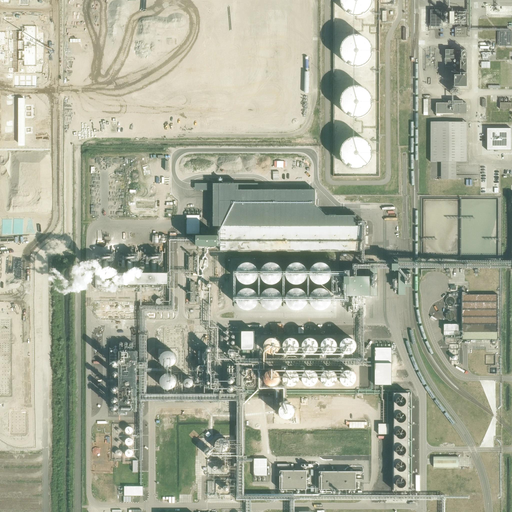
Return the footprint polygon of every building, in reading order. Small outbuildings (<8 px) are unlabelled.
[(372,3),(372,0),(340,0),(340,2),(341,5),(342,8),(343,10),(346,13),(348,14),(351,16),(354,16),(357,17),(360,16),(363,15),(366,14),(368,12),(370,9),(371,6),(372,3)] [(442,10),(430,10),(430,27),(442,27),(442,10)] [(455,37),(467,37),(467,27),(455,27),(455,37)] [(511,46),(511,31),(500,31),(499,32),(499,45),(500,46),(511,46)] [(372,54),(373,51),(372,48),(371,45),(370,42),(368,40),(366,38),(363,36),(360,35),(357,35),(354,35),(351,36),(348,37),(346,39),(344,41),(342,44),(341,47),(340,50),(340,53),(341,56),(342,59),(344,61),(346,63),(348,65),(351,66),(354,67),(357,67),(360,67),(363,66),(366,64),(368,62),(370,60),(371,57),(372,54)] [(250,43),(250,54),(268,54),(268,51),(274,51),(274,36),(264,36),(264,40),(262,40),(262,43),(250,43)] [(27,49),(26,79),(37,79),(37,49),(27,49)] [(39,49),(40,79),(50,79),(50,49),(39,49)] [(467,50),(446,50),(446,67),(453,67),(453,59),(460,59),(460,76),(452,76),(452,87),(467,88),(467,50)] [(511,62),(501,62),(501,87),(511,86),(511,62)] [(250,64),(250,97),(277,97),(277,82),(265,82),(265,64),(250,64)] [(78,65),(67,65),(67,80),(71,80),(77,80),(78,65)] [(372,105),(373,102),(372,99),(371,96),(370,94),(368,91),(366,89),(363,88),(360,87),(357,86),(354,86),(351,87),(348,88),(346,90),(344,92),(342,95),(341,98),(340,101),(340,104),(341,107),(342,110),(344,112),(346,115),(348,116),(351,118),(354,118),(357,118),(360,118),(363,117),(366,116),(368,114),(370,111),(371,108),(372,105)] [(448,103),(436,103),(436,116),(467,117),(467,103),(463,103),(463,101),(448,101),(448,103)] [(100,111),(85,111),(85,126),(106,126),(106,120),(109,120),(109,117),(100,117),(100,111)] [(467,122),(431,122),(431,162),(440,162),(456,162),(467,162),(467,122)] [(511,129),(487,129),(487,151),(511,151),(511,129)] [(372,156),(373,153),(372,150),(371,147),(370,145),(368,142),(366,140),(363,139),(360,137),(357,137),(354,137),(351,138),(348,139),(346,141),(344,143),(342,146),(341,149),(340,152),(340,155),(341,158),(342,161),(344,163),(346,165),(348,167),(351,169),(354,169),(357,169),(360,169),(363,168),(366,166),(368,164),(370,162),(371,159),(372,156)] [(456,162),(440,162),(440,179),(456,179),(456,162)] [(213,183),(213,225),(301,225),(356,225),(356,215),(326,215),(316,205),(315,190),(239,190),(239,183),(213,183)] [(199,234),(199,216),(186,216),(186,234),(199,234)] [(366,251),(366,225),(356,225),(301,225),(219,225),(219,251),(366,251)] [(281,275),(282,273),(281,271),(281,269),(280,267),(279,266),(277,264),(275,263),(273,263),(271,262),(269,263),(267,263),(265,264),(264,265),(262,267),(261,268),(260,270),(260,272),(260,274),(260,276),(261,278),(262,280),(264,281),(265,283),(267,283),(269,284),(271,284),(273,284),(275,283),(277,282),(279,281),(280,279),(281,277),(281,275)] [(307,275),(307,273),(307,271),(306,269),(305,267),(304,266),(302,264),(300,263),(299,263),(296,262),(294,263),(292,263),(291,264),(289,265),(287,267),(286,268),(286,270),(285,272),(285,274),(286,276),(286,278),(287,280),(289,281),(291,283),(292,283),(294,284),(296,284),(299,284),(300,283),(302,282),(304,281),(305,279),(306,277),(307,275)] [(331,275),(331,273),(331,271),(331,269),(330,267),(328,266),(327,264),(325,263),(323,263),(321,262),(319,262),(317,263),(315,264),(313,265),(312,266),(311,268),(310,270),(310,272),(310,274),(310,276),(311,278),(312,280),(313,281),(315,282),(317,283),(319,284),(321,284),(323,284),(325,283),(327,282),(328,281),(330,279),(331,277),(331,275)] [(258,275),(258,273),(258,271),(257,269),(256,267),(255,266),(253,265),(252,263),(250,263),(248,263),(246,263),(244,263),(242,264),(240,265),(239,267),(238,268),(237,270),(236,272),(236,274),(237,276),(238,278),(239,280),(240,281),(242,283),(244,284),(246,284),(248,284),(250,284),(252,283),(253,282),(255,281),(256,279),(257,277),(258,275)] [(169,284),(168,271),(125,273),(125,278),(128,278),(128,285),(131,284),(131,288),(136,288),(136,294),(141,294),(141,290),(160,289),(160,285),(169,284)] [(371,297),(371,277),(350,277),(350,285),(345,285),(345,297),(371,297)] [(258,301),(258,299),(258,297),(257,295),(256,293),(255,292),(253,290),(251,289),(250,289),(247,288),(245,288),(243,289),(242,290),(240,291),(238,292),(237,294),(237,296),(236,298),(236,300),(237,302),(237,304),(238,306),(240,307),(242,308),(243,309),(245,310),(247,310),(250,310),(251,309),(253,308),(255,307),(256,305),(257,303),(258,301)] [(282,301),(282,299),(282,297),(281,295),(280,293),(279,292),(277,290),(275,289),(274,289),(272,288),(269,288),(267,289),(266,290),(264,291),(262,292),(261,294),(261,296),(260,298),(260,300),(261,302),(261,304),(262,306),(264,307),(266,309),(267,309),(269,310),(272,310),(274,310),(275,309),(277,308),(279,307),(280,305),(281,303),(282,301)] [(307,301),(307,299),(307,297),(306,295),(305,293),(304,292),(303,290),(301,289),(299,288),(297,288),(295,288),(293,289),(291,290),(289,291),(288,292),(287,294),(286,296),(285,298),(285,300),(286,302),(287,304),(288,306),(289,307),(291,308),(293,309),(295,310),(297,310),(299,309),(301,309),(303,308),(304,306),(305,305),(306,303),(307,301)] [(331,301),(331,299),(331,297),(331,295),(330,293),(328,292),(327,290),(325,289),(323,289),(321,288),(319,288),(317,289),(315,290),(313,291),(312,292),(311,294),(310,296),(310,298),(310,300),(310,302),(311,304),(312,306),(313,307),(315,308),(317,309),(319,310),(321,310),(323,310),(325,309),(327,308),(328,307),(330,305),(331,303),(331,301)] [(498,340),(498,294),(462,294),(462,339),(498,340)] [(459,325),(443,325),(443,336),(454,336),(454,332),(459,332),(459,325)] [(255,331),(242,331),(242,349),(255,349),(255,331)] [(282,346),(282,344),(282,343),(282,341),(281,340),(280,339),(279,337),(277,337),(276,336),(274,336),(273,336),(271,336),(270,337),(268,338),(267,339),(266,340),(266,342),(265,343),(265,345),(266,347),(266,348),(267,349),(268,351),(270,351),(271,352),(273,353),(274,353),(276,352),(277,352),(279,351),(280,350),(281,349),(282,347),(282,346)] [(301,346),(301,344),(301,343),(300,341),(300,340),(299,338),(298,337),(296,337),(295,336),(293,336),(292,336),(290,336),(289,337),(287,338),(286,339),(285,340),(285,342),(284,343),(284,345),(285,346),(285,348),(286,349),(287,350),(289,351),(290,352),(292,352),(293,352),(295,352),(296,352),(298,351),(299,350),(300,349),(300,347),(301,346)] [(320,346),(320,344),(320,343),(320,341),(319,340),(318,338),(317,337),(315,337),(314,336),(312,336),(311,336),(309,336),(308,337),(306,338),(305,339),(304,340),(304,342),(303,343),(303,345),(304,347),(304,348),(305,349),(306,351),(308,351),(309,352),(311,352),(312,353),(314,352),(315,352),(317,351),(318,350),(319,349),(320,347),(320,346)] [(339,346),(339,344),(339,343),(339,341),(338,340),(337,338),(336,337),(334,337),(333,336),(331,336),(330,336),(328,336),(327,337),(325,338),(324,339),(323,340),(323,342),(323,343),(323,345),(323,347),(323,348),(324,349),(325,350),(327,351),(328,352),(330,352),(331,352),(333,352),(334,352),(336,351),(337,350),(338,349),(339,347),(339,346)] [(358,346),(358,344),(358,342),(358,341),(357,340),(356,338),(355,337),(354,336),(352,336),(350,336),(349,336),(347,336),(346,337),(345,338),(344,339),(343,340),(342,342),(342,343),(342,345),(342,346),(343,348),(344,349),(345,350),(346,351),(347,352),(349,352),(350,352),(352,352),(354,352),(355,351),(356,350),(357,349),(358,347),(358,346)] [(110,342),(111,373),(115,373),(115,367),(120,367),(120,350),(122,350),(122,345),(124,345),(124,342),(110,342)] [(177,359),(177,358),(177,356),(177,355),(176,353),(175,352),(174,351),(173,350),(171,350),(169,349),(168,349),(166,350),(165,350),(164,351),(162,353),(162,354),(161,355),(161,357),(161,358),(161,360),(162,361),(162,363),(164,364),(165,365),(166,366),(168,366),(169,366),(171,366),(173,365),(174,364),(175,363),(176,362),(177,361),(177,359)] [(392,385),(392,349),(375,349),(375,385),(392,385)] [(197,372),(197,382),(203,384),(205,384),(206,386),(217,390),(226,387),(226,383),(234,383),(236,376),(241,376),(241,377),(248,375),(232,375),(225,377),(223,381),(220,379),(219,377),(220,374),(217,373),(217,366),(215,365),(214,361),(212,361),(215,360),(211,358),(206,360),(206,361),(205,365),(193,365),(193,371),(197,372)] [(282,378),(282,376),(282,375),(281,373),(281,372),(280,371),(279,370),(277,369),(276,368),(274,368),(273,368),(271,369),(270,369),(268,370),(267,371),(266,373),(266,374),(265,376),(265,377),(266,379),(266,380),(267,382),(268,383),(270,384),(271,384),(273,385),(274,385),(276,384),(277,384),(279,383),(280,382),(281,381),(281,379),(282,378)] [(301,378),(301,376),(301,375),(300,373),(300,372),(299,371),(297,369),(296,369),(295,368),(293,368),(291,368),(290,368),(288,369),(287,370),(286,371),(285,372),(285,374),(284,375),(284,377),(285,379),(285,380),(286,381),(287,383),(288,383),(290,384),(291,385),(293,385),(295,384),(296,384),(298,383),(299,382),(300,381),(300,379),(301,378)] [(320,378),(320,376),(320,375),(319,373),(319,372),(318,371),(317,370),(315,369),(314,368),(312,368),(311,368),(309,368),(308,369),(306,370),(305,371),(304,373),(304,374),(303,376),(303,377),(304,379),(304,380),(305,381),(306,383),(308,384),(309,384),(311,385),(312,385),(314,384),(315,384),(317,383),(318,382),(319,381),(319,379),(320,378)] [(339,378),(339,376),(339,375),(339,373),(338,372),(337,371),(336,369),(334,369),(333,368),(331,368),(330,368),(328,368),(327,369),(325,370),(324,371),(323,372),(323,374),(322,375),(322,377),(323,379),(323,380),(324,381),(325,383),(327,383),(328,384),(330,385),(331,385),(333,384),(334,384),(336,383),(337,382),(338,381),(339,379),(339,378)] [(358,378),(358,376),(358,375),(358,373),(357,372),(356,370),(355,369),(354,369),(352,368),(350,368),(349,368),(347,368),(346,369),(345,370),(343,371),(343,372),(342,374),(342,375),(342,377),(342,379),(343,380),(343,381),(345,382),(346,383),(347,384),(349,384),(350,385),(352,384),(354,384),(355,383),(356,382),(357,381),(358,379),(358,378)] [(177,383),(177,381),(177,379),(177,378),(176,376),(175,375),(174,374),(172,373),(171,373),(169,373),(168,373),(166,373),(165,374),(164,375),(162,376),(162,377),(161,379),(161,380),(161,382),(161,383),(162,385),(162,386),(164,387),(165,388),(166,389),(168,389),(169,389),(171,389),(172,389),(174,388),(175,387),(176,385),(177,384),(177,383)] [(195,381),(195,380),(195,379),(195,378),(194,377),(193,376),(192,376),(191,376),(190,376),(189,376),(188,377),(187,378),(187,379),(187,380),(187,381),(187,382),(187,383),(188,384),(189,384),(190,384),(190,385),(191,385),(192,384),(193,384),(194,384),(194,383),(195,383),(195,382),(195,381)] [(410,491),(410,393),(393,393),(393,491),(410,491)] [(389,434),(389,424),(378,424),(378,434),(389,434)] [(229,446),(229,444),(229,443),(229,441),(228,440),(227,439),(226,438),(225,437),(223,437),(222,436),(220,437),(219,437),(218,437),(216,438),(215,439),(215,441),(214,442),(214,443),(214,445),(214,446),(215,448),(215,449),(216,450),(218,451),(219,451),(220,452),(222,452),(223,452),(225,451),(226,450),(227,450),(228,448),(229,447),(229,446)] [(458,467),(458,456),(433,457),(433,467),(458,467)] [(267,476),(267,459),(254,459),(254,476),(267,476)] [(314,476),(314,464),(306,464),(306,468),(308,468),(308,480),(309,480),(310,476),(314,476)] [(307,470),(280,471),(280,490),(307,490),(307,470)] [(356,488),(356,472),(319,472),(319,488),(356,488)] [(143,496),(143,486),(125,486),(125,496),(143,496)]
